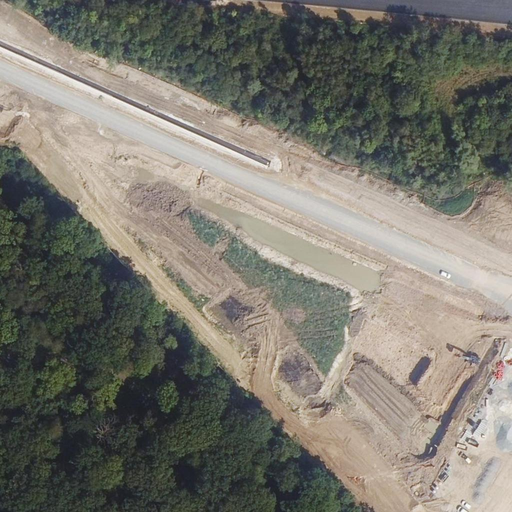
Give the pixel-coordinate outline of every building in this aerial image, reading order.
[(58,128),(57,133),(70,136),(72,130),(58,128)] [(47,163),(43,167),(54,178),(59,173),(47,163)] [(88,182),(91,183),(88,199),(114,205),(120,178),(91,172),(88,182)] [(345,346),(349,338),(337,332),(333,341),(345,346)] [(354,338),(350,349),(362,354),(366,342),(354,338)] [(367,387),(367,401),(380,401),(380,387),(367,387)]
